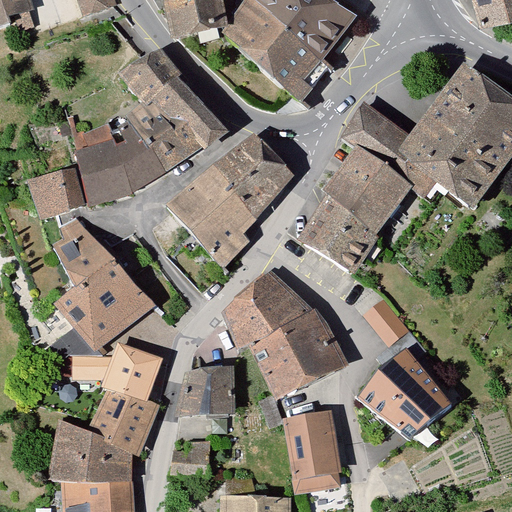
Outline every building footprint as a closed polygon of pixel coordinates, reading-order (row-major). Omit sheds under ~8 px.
[(0,0),(0,30),(8,22),(15,43),(38,34),(30,13),(25,0),(0,0)] [(111,0),(70,0),(80,25),(116,12),(111,0)] [(161,0),(172,37),(227,26),(224,0),(161,0)] [(350,21),(315,0),(252,0),(228,34),(305,111),(331,75),(318,65),(350,21)] [(511,0),(476,0),(485,27),(511,19),(511,0)] [(69,173),(19,184),(33,227),(79,209),(126,198),(159,178),(197,154),(201,156),(227,134),(156,55),(122,71),(111,81),(138,109),(121,122),(124,129),(107,137),(103,129),(78,138),(81,150),(66,156),(69,173)] [(320,200),(290,244),(345,283),(372,242),(368,236),(406,193),(418,201),(426,191),(464,214),(511,152),(511,105),(510,107),(456,69),(406,137),(359,106),(335,144),(346,151),(314,196),(320,200)] [(249,140),(160,208),(181,238),(220,275),(245,245),(238,238),(289,182),(249,140)] [(73,222),(54,231),(58,242),(46,249),(61,287),(70,288),(47,310),(87,359),(149,310),(103,266),(73,222)] [(227,301),(216,316),(233,350),(248,343),(268,409),(344,370),(308,313),(263,275),(227,301)] [(411,333),(384,300),(364,317),(391,350),(411,333)] [(105,363),(61,362),(60,383),(98,384),(93,392),(101,393),(81,436),(53,425),(41,484),(60,487),(60,511),(131,511),(132,487),(126,484),(127,464),(158,411),(144,404),(161,364),(115,347),(105,363)] [(410,440),(453,405),(407,350),(358,399),(410,440)] [(230,370),(180,376),(169,422),(228,418),(230,370)] [(302,417),(276,423),(288,486),(294,496),(337,491),(327,416),(302,417)] [(182,455),(169,454),(164,466),(166,479),(206,483),(211,443),(184,440),(182,455)] [(289,511),(291,501),(215,501),(215,511),(289,511)]
